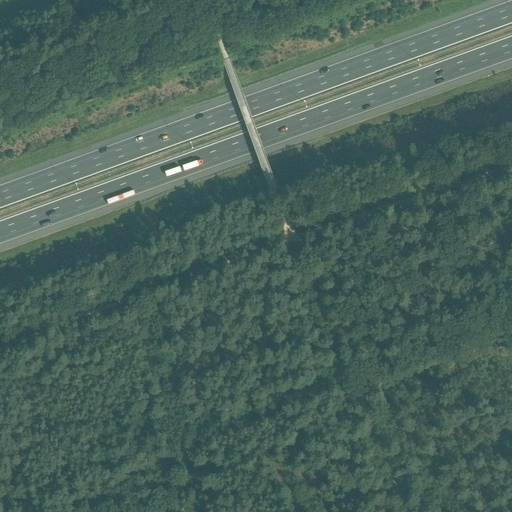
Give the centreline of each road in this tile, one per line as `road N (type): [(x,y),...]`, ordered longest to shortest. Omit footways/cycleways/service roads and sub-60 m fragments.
road 1 (motorway): [(0,231),(511,46)]
road 2 (motorway): [(511,13),(0,197)]
road 3 (track): [(511,158),(0,337)]
road 4 (track): [(292,240),(402,511)]
road 5 (track): [(130,293),(192,511)]
